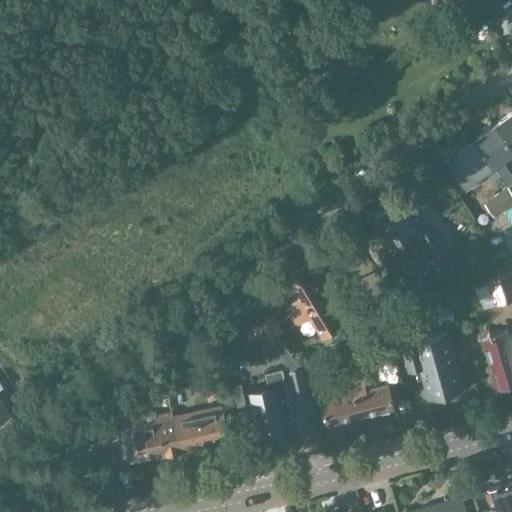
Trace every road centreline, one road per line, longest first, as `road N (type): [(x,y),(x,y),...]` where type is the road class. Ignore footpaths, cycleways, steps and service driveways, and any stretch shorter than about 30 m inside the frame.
road 1 (residential): [(0,467),(312,219),(511,73)]
road 2 (tertiary): [(157,511),(511,429)]
